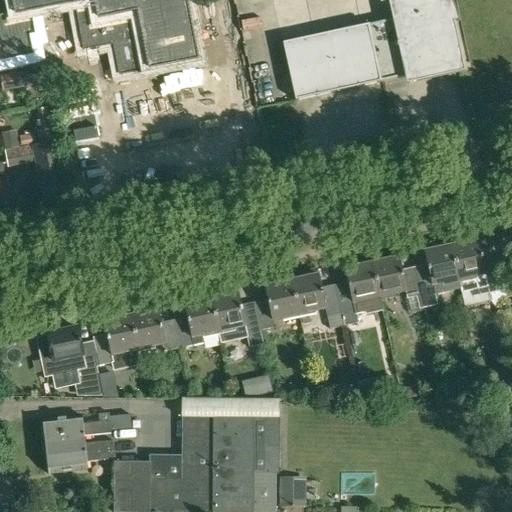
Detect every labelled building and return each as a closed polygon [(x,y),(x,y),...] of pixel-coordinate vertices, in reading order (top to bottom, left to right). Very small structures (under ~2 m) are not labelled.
[(32,38),(38,37),(33,12),(75,4),(80,30),(77,31),(81,47),(83,51),(85,53),(88,53),(91,53),(95,52),(96,60),(116,56),(132,135),(231,115),(219,55),(198,59),(186,0),(0,0),(0,76),(38,68),(32,38)] [(405,77),(406,85),(465,72),(455,24),(458,23),(451,0),(379,0),(380,4),(388,2),(392,20),(283,44),(295,101),(405,77)] [(25,88),(22,72),(0,76),(0,81),(2,93),(25,88)] [(47,109),(37,111),(44,142),(54,140),(47,109)] [(16,129),(1,133),(4,150),(19,147),(16,129)] [(32,136),(20,138),(21,147),(33,145),(32,136)] [(55,142),(46,144),(6,152),(10,169),(33,164),(41,202),(66,197),(55,142)] [(3,163),(0,163),(0,202),(13,200),(8,178),(0,179),(0,174),(5,173),(3,163)] [(505,244),(503,237),(491,240),(493,248),(505,244)] [(501,277),(499,270),(497,262),(495,255),(494,251),(482,253),(479,241),(451,247),(459,281),(461,289),(487,283),(489,294),(500,292),(502,300),(507,299),(505,291),(503,284),(501,277)] [(505,244),(493,248),(494,251),(495,255),(507,252),(505,244)] [(428,266),(416,269),(424,309),(438,305),(433,286),(450,282),(450,284),(459,281),(451,247),(426,253),(428,266)] [(495,255),(497,262),(509,259),(507,252),(495,255)] [(381,263),(373,265),(380,300),(389,298),(389,296),(401,293),(406,292),(407,298),(416,296),(419,310),(424,309),(416,269),(403,272),(401,263),(400,259),(398,253),(382,257),(380,259),(381,263)] [(497,262),(499,270),(511,267),(509,259),(497,262)] [(348,283),(335,286),(344,326),(358,323),(356,315),(365,313),(366,315),(383,312),(380,300),(373,265),(364,267),(363,263),(361,261),(345,265),(348,283)] [(511,273),(511,270),(511,267),(499,270),(501,277),(511,273)] [(301,281),(292,282),(300,317),(309,315),(308,313),(316,312),(325,310),(329,329),(344,326),(335,286),(323,289),(318,270),(301,274),(301,277),(301,281)] [(511,273),(501,277),(503,284),(511,281),(511,273)] [(268,301),(255,304),(261,332),(275,329),(273,321),(290,317),(290,319),(300,317),(292,282),(284,284),(284,281),(281,278),(264,282),(268,301)] [(511,281),(503,284),(505,291),(511,289),(511,281)] [(263,345),(261,332),(255,304),(242,307),(238,294),(212,300),(219,334),(221,345),(248,339),(249,348),(263,345)] [(187,318),(174,321),(180,349),(205,343),(203,336),(209,334),(209,336),(219,334),(212,300),(185,306),(187,318)] [(140,316),(131,317),(138,350),(161,345),(163,353),(166,352),(180,349),(174,321),(161,324),(158,312),(157,307),(139,311),(140,316)] [(107,335),(94,338),(94,340),(97,353),(100,366),(110,364),(112,372),(141,365),(141,364),(139,351),(138,350),(131,317),(105,323),(107,335)] [(23,328),(12,331),(14,341),(25,339),(23,328)] [(47,335),(38,337),(41,354),(46,376),(76,370),(78,384),(76,384),(78,395),(102,395),(94,354),(97,353),(94,340),(81,342),(79,329),(47,335)] [(392,376),(361,383),(365,400),(396,393),(392,376)] [(350,381),(337,385),(342,401),(354,398),(350,381)] [(43,420),(46,442),(84,437),(112,434),(111,430),(132,427),(131,414),(111,417),(110,413),(98,415),(99,423),(83,425),(82,416),(43,420)] [(114,511),(113,511),(275,511),(276,475),(279,475),(279,417),(182,417),(182,456),(150,456),(150,463),(114,463),(114,480),(114,511)] [(46,442),(48,458),(116,450),(115,441),(85,444),(84,437),(46,442)] [(117,460),(116,450),(48,458),(49,475),(87,470),(87,463),(117,460)] [(279,477),(277,477),(277,506),(306,506),(306,498),(306,477),(279,477)]
